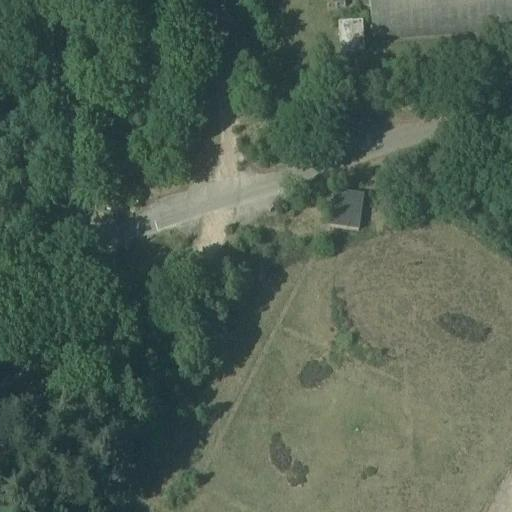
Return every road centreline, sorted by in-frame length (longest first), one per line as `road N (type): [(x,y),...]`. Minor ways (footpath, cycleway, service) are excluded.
road 1 (track): [(204,0),(217,198),(196,266),(0,455)]
road 2 (unclassified): [(0,291),(43,270),(75,240),(66,0)]
